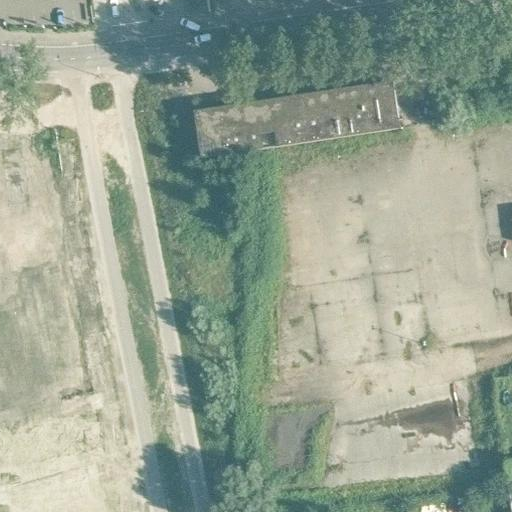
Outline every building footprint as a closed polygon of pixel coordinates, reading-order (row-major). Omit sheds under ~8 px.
[(401,130),(394,82),(355,88),(362,136),(401,130)] [(362,136),(355,88),(277,100),(284,147),(362,136)] [(284,147),(277,100),(199,111),(206,159),(284,147)] [(53,161),(0,171),(0,216),(18,213),(41,322),(84,313),(53,161)] [(90,341),(54,348),(59,369),(94,362),(90,341)] [(94,362),(59,369),(63,389),(98,382),(94,362)] [(37,365),(26,367),(28,376),(39,373),(37,365)] [(39,373),(28,376),(29,384),(40,382),(39,373)] [(98,382),(63,389),(67,409),(102,402),(98,382)] [(102,402),(67,409),(71,429),(106,422),(102,402)] [(45,405),(34,407),(36,416),(47,413),(45,405)] [(47,413),(36,416),(37,424),(49,422),(47,413)] [(106,422),(71,429),(75,450),(111,443),(106,422)] [(30,423),(22,424),(24,436),(32,434),(30,423)] [(473,481),(493,478),(488,438),(477,439),(480,461),(470,463),(473,481)] [(111,443),(75,450),(80,472),(115,465),(111,443)] [(50,444),(42,446),(44,457),(53,455),(50,444)] [(35,446),(14,451),(21,485),(42,480),(35,446)] [(14,451),(0,453),(0,484),(1,489),(21,485),(14,451)] [(44,457),(41,457),(43,466),(54,463),(53,455),(44,457)]
